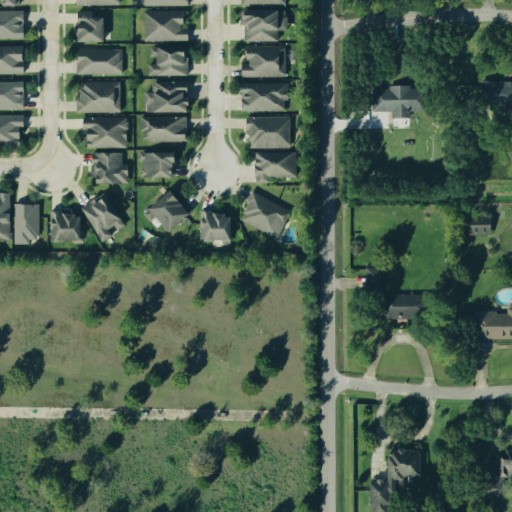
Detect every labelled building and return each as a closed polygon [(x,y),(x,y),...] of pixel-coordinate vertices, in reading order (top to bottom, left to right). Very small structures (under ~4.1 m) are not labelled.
[(142,9),(182,9),(182,23),(179,23),(179,27),(186,27),(186,39),(143,39),(142,9)] [(76,10),(92,10),(92,16),(102,16),(103,41),(76,42),(76,10)] [(283,15),(286,15),(286,29),(276,29),(276,40),(243,40),(243,23),(239,23),(239,10),(283,10),(283,15)] [(0,11),(0,37),(21,37),(20,11),(0,11)] [(0,44),(0,72),(22,72),(22,45),(0,44)] [(284,75),(240,76),(240,63),(247,62),(247,58),(243,59),(243,45),(283,44),(284,75)] [(185,56),(185,62),(187,62),(187,74),(147,75),(146,63),(155,63),(155,55),(148,56),(148,46),(187,46),(187,55),(185,56)] [(75,73),(74,49),(112,48),(112,51),(119,51),(119,59),(121,59),(121,73),(75,73)] [(0,79),(0,108),(24,109),(24,80),(0,79)] [(78,80),(119,80),(120,111),(75,111),(75,98),(78,98),(78,80)] [(152,81),(187,81),(187,91),(183,91),(183,98),(188,98),(188,105),(187,105),(187,110),(146,111),(145,105),(143,105),(143,91),(152,91),(152,81)] [(473,81),(511,81),(511,110),(509,110),(472,110),(473,81)] [(282,99),(282,110),(240,110),(240,83),(286,82),(287,99),(282,99)] [(369,88),(386,88),(386,84),(409,84),(409,87),(423,87),(423,110),(407,110),(408,118),(389,118),(389,111),(370,111),(369,88)] [(0,113),(0,145),(18,146),(19,125),(23,126),(23,115),(0,113)] [(85,128),(81,128),(81,116),(125,115),(125,146),(85,147),(85,128)] [(138,115),(185,115),(185,127),(186,127),(186,137),(182,137),(182,140),(147,140),(147,137),(142,137),(141,130),(138,130),(138,115)] [(247,129),(244,129),(244,116),(288,116),(288,147),(248,146),(248,140),(247,140),(247,129)] [(126,163),(126,182),(95,183),(95,175),(91,175),(90,151),(120,151),(121,163),(126,163)] [(138,168),(140,168),(140,160),(137,160),(137,152),(174,151),(174,159),(171,160),(172,176),(138,176),(138,168)] [(254,176),(253,176),(253,152),(295,152),(295,176),(268,176),(268,183),(254,183),(254,176)] [(142,213),(168,190),(188,213),(168,231),(154,215),(148,220),(142,213)] [(274,237),(240,219),(243,213),(241,212),(246,203),(244,201),(250,190),(288,210),(274,237)] [(0,237),(10,238),(9,192),(0,192),(0,237)] [(104,239),(101,241),(79,207),(89,200),(91,204),(105,195),(121,219),(120,220),(123,224),(114,230),(110,226),(106,228),(110,235),(108,237),(110,240),(106,242),(104,239)] [(12,202),(20,202),(20,204),(37,204),(37,234),(34,234),(34,238),(27,238),(27,243),(11,243),(12,202)] [(198,209),(211,209),(211,214),(224,214),(224,216),(229,216),(229,242),(220,242),(220,239),(211,239),(198,239),(198,209)] [(70,239),(62,239),(62,241),(52,241),(52,239),(48,239),(48,211),(60,211),(60,213),(62,213),(62,214),(73,214),(73,216),(79,216),(79,242),(70,242),(70,239)] [(467,214),(490,214),(490,234),(467,234),(467,214)] [(345,274),(345,267),(379,265),(380,288),(331,289),(331,274),(345,274)] [(379,293),(436,293),(437,320),(379,320),(379,293)] [(511,338),(476,338),(476,310),(494,310),(494,312),(505,312),(505,306),(511,306),(511,338)] [(401,474),(401,493),(388,492),(388,511),(369,511),(369,481),(386,481),(387,456),(390,456),(390,450),(397,450),(397,448),(404,448),(404,449),(412,449),(412,450),(419,450),(419,468),(423,471),(423,475),(421,478),(416,478),(413,474),(401,474)] [(495,495),(478,495),(478,467),(495,466),(495,474),(497,474),(497,450),(511,450),(511,475),(503,475),(503,495),(495,495)]
